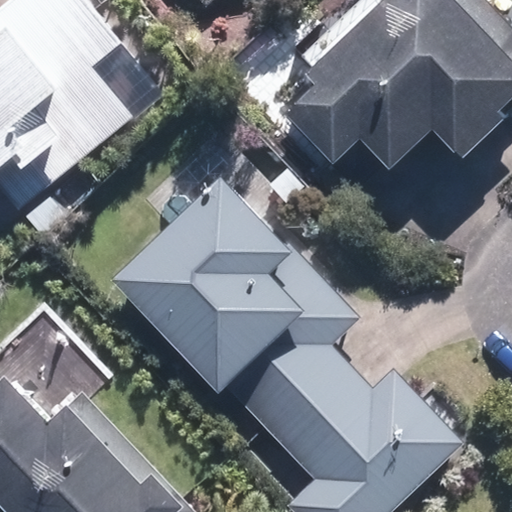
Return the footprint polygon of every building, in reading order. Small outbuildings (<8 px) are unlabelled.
[(0,185),(21,210),(136,116),(96,68),(124,45),(87,0),(16,0),(0,13),(0,185)] [(387,0),(308,76),(320,88),(288,119),(335,168),(363,141),(391,171),(436,129),(464,157),(505,120),(499,114),(511,101),(511,27),(485,0),(387,0)] [(229,387),(315,480),(290,504),(297,511),(390,511),(464,444),(396,371),(375,390),(333,345),(361,318),(292,243),(287,248),(223,178),(114,279),(220,394),(229,387)] [(391,182),(376,213),(452,249),(467,219),(391,182)] [(194,511),(81,392),(48,424),(6,379),(0,384),(0,504),(7,511),(194,511)]
